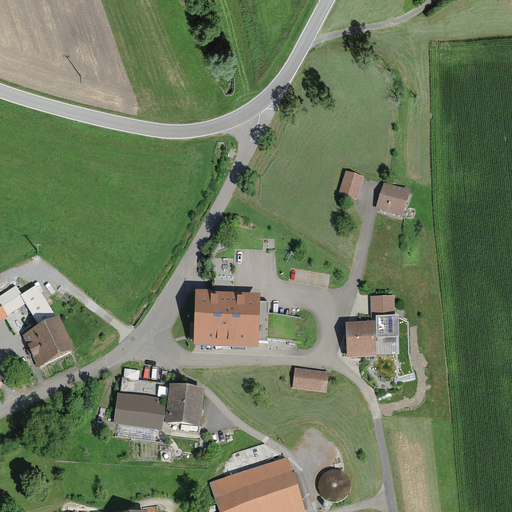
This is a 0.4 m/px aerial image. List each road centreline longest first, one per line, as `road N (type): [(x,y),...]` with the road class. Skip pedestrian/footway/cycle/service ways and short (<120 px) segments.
road 1 (unclassified): [(0,410),(80,377),(135,337),(226,190),(256,129),(258,104)]
road 2 (track): [(389,511),(372,401),(352,373),(313,361),(160,353)]
road 3 (tertiary): [(0,90),(175,131),(219,124),(258,104)]
road 4 (track): [(160,353),(236,421),(292,455),(312,511)]
road 5 (track): [(305,41),(383,23),(429,0)]
road 6 (tertiary): [(258,104),(290,68),(327,0)]
